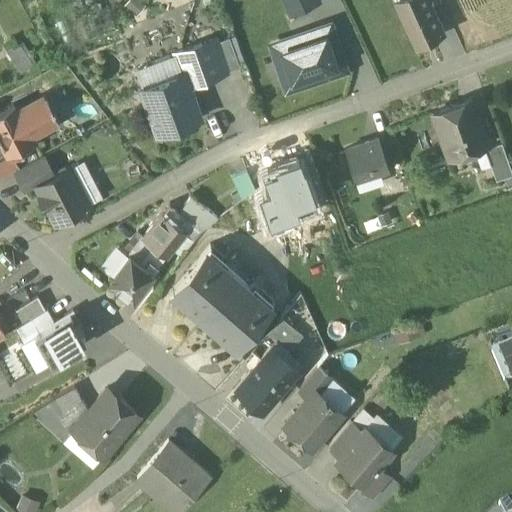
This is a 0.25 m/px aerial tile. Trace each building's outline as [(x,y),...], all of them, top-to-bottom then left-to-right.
[(284,0),(290,13),(318,0),(284,0)] [(393,0),(414,43),(442,30),(429,2),(427,0),(393,0)] [(344,70),(330,28),(275,47),(289,89),(344,70)] [(15,42),(7,31),(0,35),(0,37),(7,47),(15,42)] [(214,37),(175,51),(182,70),(187,84),(226,70),(214,37)] [(21,68),(36,59),(22,38),(8,47),(21,68)] [(182,70),(141,84),(158,130),(199,115),(187,84),(182,70)] [(0,107),(0,136),(9,153),(9,154),(13,152),(34,141),(30,133),(58,119),(52,107),(54,107),(52,104),(51,105),(45,94),(17,108),(13,101),(0,107)] [(471,97),(432,111),(448,154),(487,140),(471,97)] [(378,136),(345,147),(355,177),(388,167),(378,136)] [(511,172),(511,171),(501,140),(484,146),(496,178),(511,172)] [(9,153),(0,157),(0,173),(15,166),(19,164),(13,152),(9,154),(9,153)] [(19,164),(15,166),(26,188),(37,182),(36,181),(52,173),(41,152),(19,164)] [(263,186),(255,189),(269,228),(318,210),(298,154),(257,169),(263,186)] [(103,194),(84,157),(69,164),(88,201),(103,194)] [(52,173),(36,181),(37,182),(41,190),(39,191),(45,202),(47,202),(55,218),(88,201),(69,164),(52,173)] [(246,169),(232,176),(242,198),(255,189),(246,169)] [(218,217),(191,195),(179,210),(193,221),(184,232),(193,239),(198,232),(218,217)] [(179,210),(170,202),(160,213),(184,232),(193,221),(179,210)] [(184,232),(160,213),(143,234),(153,242),(166,253),(184,232)] [(143,234),(129,251),(139,259),(153,242),(143,234)] [(153,242),(139,259),(152,270),(166,253),(153,242)] [(205,248),(172,286),(204,314),(237,276),(205,248)] [(139,259),(129,251),(108,276),(132,295),(152,270),(139,259)] [(237,276),(204,314),(236,342),(269,304),(237,276)] [(37,291),(15,303),(22,316),(45,303),(37,291)] [(34,331),(54,320),(45,303),(22,316),(14,321),(24,338),(34,331)] [(291,348),(304,333),(281,314),(268,329),(291,348)] [(54,320),(34,331),(48,355),(76,339),(62,315),(54,320)] [(511,342),(490,352),(503,382),(511,378),(511,342)] [(298,368),(271,344),(235,385),(262,409),(298,368)] [(317,364),(298,386),(308,394),(314,387),(319,391),(331,376),(317,364)] [(331,376),(319,391),(326,397),(327,395),(331,399),(330,401),(341,410),(354,395),(331,376)] [(74,378),(50,391),(57,404),(81,391),(74,378)] [(118,393),(106,382),(88,402),(72,419),(102,446),(137,407),(120,392),(118,393)] [(319,391),(314,387),(308,394),(284,421),(311,445),(341,410),(330,401),(331,399),(327,395),(326,397),(319,391)] [(62,431),(68,424),(57,404),(50,391),(32,401),(62,431)] [(81,391),(57,404),(68,424),(72,419),(88,402),(81,391)] [(401,433),(380,415),(374,415),(365,424),(390,446),(401,433)] [(350,418),(328,444),(339,453),(362,428),(350,418)] [(365,424),(362,428),(339,453),(338,455),(339,457),(341,455),(352,465),(349,468),(363,480),(377,463),(391,447),(390,446),(365,424)] [(168,435),(136,470),(176,507),(208,471),(168,435)] [(389,474),(377,463),(363,480),(361,482),(373,493),(389,474)] [(511,511),(511,499),(498,506),(500,511),(511,511)]
